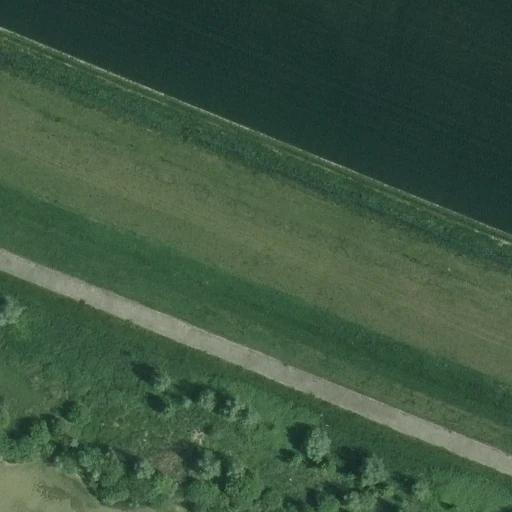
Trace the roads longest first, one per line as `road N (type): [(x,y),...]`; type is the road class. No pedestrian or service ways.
road 1 (track): [(0,38),(511,247)]
road 2 (track): [(0,78),(511,287)]
road 3 (track): [(511,419),(0,214)]
road 4 (track): [(0,161),(511,366)]
